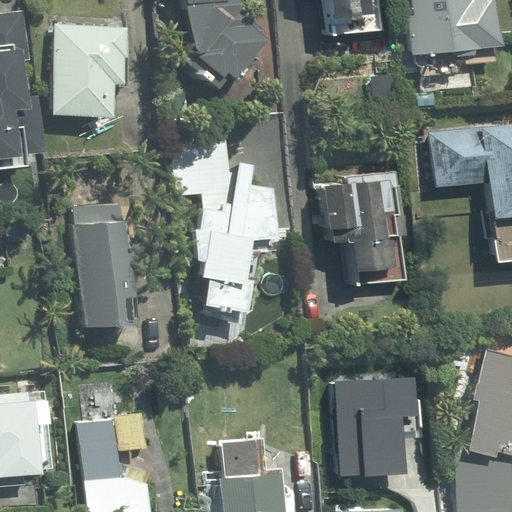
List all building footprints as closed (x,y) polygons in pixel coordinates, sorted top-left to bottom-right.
[(202,85),(244,35),(226,19),(232,11),(218,0),(166,0),(170,46),(164,54),(202,85)] [(311,0),(313,16),(361,13),(359,0),(311,0)] [(463,0),(400,0),(402,13),(394,13),(399,72),(413,70),(412,49),(467,45),(463,0)] [(17,11),(0,12),(0,107),(11,107),(7,58),(21,57),(17,11)] [(117,25),(46,21),(40,111),(99,115),(101,79),(113,80),(117,25)] [(511,122),(421,130),(425,183),(472,179),(478,256),(511,253),(511,122)] [(193,275),(188,301),(228,308),(234,275),(225,273),(232,234),(260,231),(257,191),(258,185),(233,181),(237,161),(217,157),(215,129),(169,148),(173,192),(192,191),(180,257),(189,259),(186,274),(193,275)] [(330,180),(307,182),(311,224),(317,223),(318,238),(333,237),(335,264),(342,264),(343,282),(396,278),(387,168),(330,172),(330,180)] [(112,201),(67,205),(68,222),(64,222),(71,322),(120,318),(112,201)] [(467,396),(454,446),(452,447),(453,508),(507,506),(505,445),(511,416),(511,341),(508,354),(476,346),(464,395),(467,396)] [(385,469),(379,374),(323,377),(328,472),(385,469)] [(15,390),(0,391),(0,470),(22,468),(15,390)] [(103,418),(70,422),(79,511),(90,511),(135,507),(132,479),(133,469),(108,460),(106,448),(103,418)] [(240,435),(209,439),(213,473),(208,474),(212,511),(270,511),(266,469),(244,472),(240,435)]
